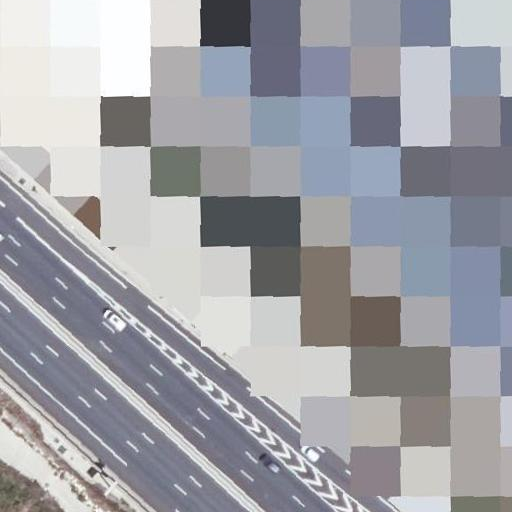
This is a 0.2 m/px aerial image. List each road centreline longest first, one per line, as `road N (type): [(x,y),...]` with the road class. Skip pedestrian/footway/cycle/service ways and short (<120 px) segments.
road 1 (motorway): [(380,511),(175,341),(0,233)]
road 2 (motorway): [(294,511),(0,241)]
road 3 (motorway): [(0,313),(216,511)]
